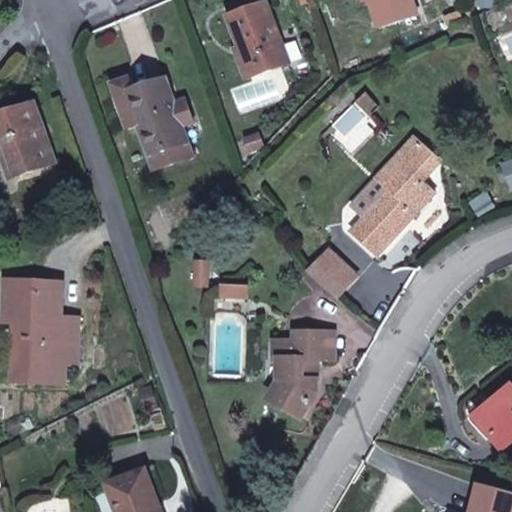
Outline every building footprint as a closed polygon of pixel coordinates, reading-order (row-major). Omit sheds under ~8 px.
[(418,15),(413,0),(369,0),(379,28),(418,15)] [(290,64),(268,3),(229,17),(240,49),(251,78),(290,64)] [(251,78),(240,49),(236,51),(246,79),(251,78)] [(127,92),(136,90),(132,79),(113,85),(128,131),(140,127),(127,92)] [(194,122),(187,100),(175,104),(167,79),(136,90),(127,92),(140,127),(150,156),(188,143),(183,127),(194,122)] [(56,164),(36,104),(0,116),(0,145),(4,157),(10,155),(17,177),(56,164)] [(424,182),(437,168),(433,165),(439,159),(416,139),(379,180),(391,191),(352,233),(379,256),(436,194),(424,182)] [(193,157),(188,143),(150,156),(154,170),(193,157)] [(17,177),(10,155),(4,157),(11,178),(17,177)] [(496,207),(487,193),(471,203),(480,217),(496,207)] [(235,220),(243,210),(232,202),(225,212),(235,220)] [(359,277),(330,251),(309,273),(338,299),(359,277)] [(209,287),(209,263),(197,262),(196,287),(209,287)] [(77,365),(79,319),(62,318),(63,299),(51,298),(52,283),(8,282),(7,306),(17,305),(16,323),(14,383),(65,385),(65,365),(77,365)] [(63,299),(63,284),(52,283),(51,298),(63,299)] [(248,299),(249,286),(227,285),(224,289),(223,298),(248,299)] [(16,323),(17,305),(7,306),(6,322),(16,323)] [(318,374),(318,360),(335,360),(335,333),(297,333),(297,342),(275,342),(275,360),(280,360),(280,383),(270,400),(303,419),(318,393),(318,380),(313,380),(313,377),(313,374),(318,374)] [(502,449),(511,439),(511,393),(479,421),(491,436),(502,449)] [(491,436),(479,421),(474,425),(485,439),(491,436)] [(157,511),(157,510),(160,508),(146,470),(109,484),(119,511),(157,511)] [(511,511),(511,495),(480,487),(473,511),(511,511)]
